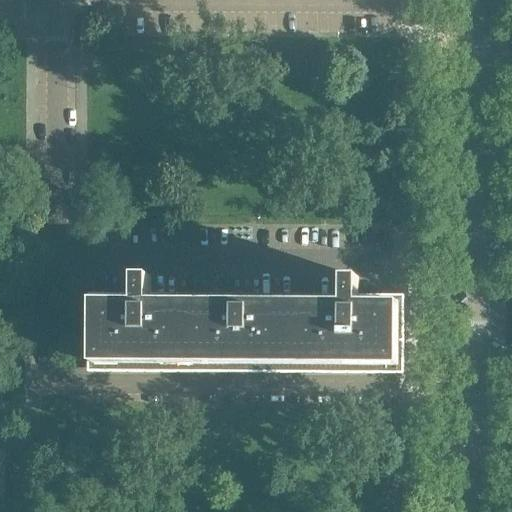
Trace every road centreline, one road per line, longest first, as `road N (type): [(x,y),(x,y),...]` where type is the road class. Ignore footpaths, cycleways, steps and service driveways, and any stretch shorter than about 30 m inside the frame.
road 1 (residential): [(401,386),(57,385),(56,261)]
road 2 (residential): [(58,4),(397,5)]
road 3 (residential): [(56,261),(387,263)]
road 4 (residential): [(56,261),(58,9)]
